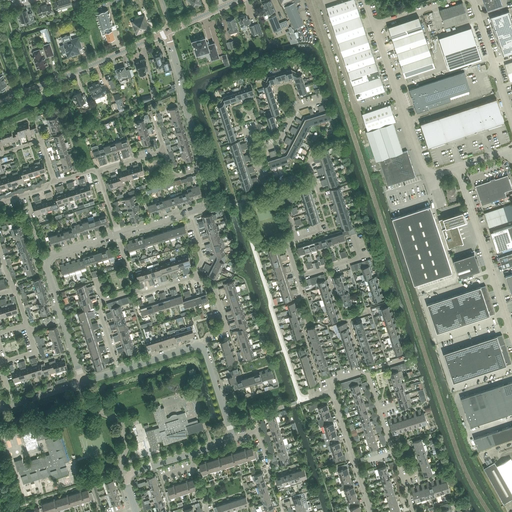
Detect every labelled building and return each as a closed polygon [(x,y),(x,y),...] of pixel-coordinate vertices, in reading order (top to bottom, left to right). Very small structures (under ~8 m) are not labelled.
[(72,6),(70,0),(60,0),(54,2),(57,11),(72,6)] [(188,0),(190,6),(192,6),(192,8),(202,5),(200,0),(188,0)] [(271,0),(263,4),(264,8),(263,8),(266,15),(268,14),(269,18),(271,17),(270,13),(276,11),(271,0)] [(279,0),(282,5),(284,4),(285,7),(295,28),(304,24),(295,3),(300,1),(299,0),(279,0)] [(357,100),(375,94),(385,91),(365,27),(355,0),(349,0),(327,7),(357,100)] [(484,0),(487,10),(502,5),(499,0),(484,0)] [(463,3),(440,10),(445,28),(468,20),(463,3)] [(47,4),(37,8),(39,16),(48,13),(49,16),(54,14),(51,6),(47,7),(47,4)] [(96,14),(96,16),(97,19),(97,18),(97,19),(98,20),(98,21),(97,21),(98,23),(99,24),(99,25),(99,27),(100,27),(100,29),(101,32),(101,33),(102,35),(103,35),(102,35),(106,34),(108,42),(115,40),(113,35),(112,31),(110,26),(112,26),(113,26),(112,23),(112,20),(111,20),(110,17),(110,16),(109,13),(108,10),(104,12),(101,12),(96,14)] [(27,11),(18,13),(21,23),(26,22),(27,25),(35,22),(34,20),(32,13),(28,14),(27,12),(27,11)] [(511,20),(509,11),(490,18),(493,26),(492,27),(492,28),(494,28),(496,36),(495,37),(497,38),(499,45),(498,46),(500,47),(503,56),(511,52),(511,20)] [(150,30),(145,15),(135,19),(135,20),(131,22),(136,35),(150,30)] [(247,27),(249,26),(252,35),(258,33),(255,24),(251,26),(251,25),(250,25),(250,23),(251,23),(250,19),(248,19),(246,15),(244,16),(244,15),(243,16),(243,15),(241,16),(240,17),(238,18),(241,26),(246,25),(247,27)] [(269,18),(274,32),(282,29),(282,28),(280,23),(276,15),(271,17),(269,18)] [(419,17),(401,23),(389,27),(405,77),(435,67),(419,17)] [(230,34),(239,31),(237,27),(238,27),(235,18),(232,19),(232,18),(231,19),(230,20),(230,19),(228,20),(228,21),(227,21),(230,29),(229,30),(228,31),(228,32),(229,33),(229,34),(230,34)] [(287,20),(280,23),(282,28),(289,25),(287,21),(287,20)] [(290,31),(286,32),(291,44),(297,41),(291,27),(289,28),(290,31)] [(455,33),(439,38),(442,49),(446,59),(449,70),(465,64),(482,59),(478,48),(475,38),(471,27),(455,33)] [(79,37),(72,39),(71,35),(62,38),(68,56),(72,55),(73,56),(75,55),(76,54),(79,52),(78,48),(82,47),(79,37)] [(194,41),(193,41),(195,50),(194,51),(195,54),(196,55),(197,54),(197,55),(203,53),(204,53),(205,53),(205,52),(209,51),(212,60),(219,58),(214,44),(208,46),(205,37),(204,38),(203,38),(202,38),(201,38),(201,39),(200,39),(198,40),(197,40),(196,40),(195,40),(194,40),(194,41)] [(34,52),(34,53),(34,54),(34,56),(34,57),(35,57),(35,58),(34,58),(38,69),(40,68),(40,69),(46,67),(46,66),(47,65),(46,62),(47,62),(45,57),(47,56),(47,57),(54,55),(50,43),(43,46),(44,48),(40,50),(35,51),(34,52)] [(153,54),(153,55),(157,68),(162,67),(164,72),(172,70),(169,60),(165,61),(163,54),(160,52),(159,52),(153,54)] [(139,71),(140,75),(146,74),(145,69),(148,68),(146,60),(145,60),(145,59),(141,60),(141,61),(136,62),(137,65),(135,65),(136,70),(138,70),(138,71),(139,71)] [(116,70),(119,78),(120,81),(132,77),(129,69),(126,71),(125,67),(116,70)] [(279,72),(280,72),(282,80),(285,80),(285,82),(289,80),(286,71),(286,70),(281,71),(280,68),(278,69),(279,72)] [(294,77),(296,72),(292,70),(292,69),(286,71),(289,79),(294,77)] [(273,75),(274,75),(276,82),(277,84),(281,83),(280,81),(282,80),(280,72),(279,72),(275,73),(274,70),(272,71),(273,75)] [(296,72),(294,77),(296,83),(304,80),(303,79),(302,74),(301,74),(296,72)] [(462,72),(409,90),(417,113),(449,102),(448,97),(468,90),(462,72)] [(274,75),(273,75),(268,76),(269,77),(266,82),(271,84),(276,82),(274,75)] [(305,86),(305,85),(304,81),(307,80),(306,78),(303,79),(304,80),(296,83),(298,88),(305,86)] [(100,97),(105,95),(104,93),(107,91),(104,85),(101,86),(99,81),(95,83),(95,84),(89,86),(90,87),(89,88),(89,89),(89,90),(89,91),(90,91),(91,92),(92,92),(95,100),(95,99),(97,103),(101,101),(100,97)] [(271,84),(266,82),(264,86),(263,86),(265,92),(273,90),(271,84)] [(305,85),(305,86),(298,88),(299,94),(307,92),(306,87),(308,86),(308,84),(305,85)] [(244,86),(245,89),(246,88),(249,97),(248,97),(249,99),(252,98),(252,96),(254,95),(252,86),(247,88),(246,85),(244,86)] [(246,88),(245,89),(241,90),(240,87),(238,88),(239,90),(240,90),(243,99),(243,101),(247,100),(246,98),(248,97),(249,97),(246,88)] [(243,99),(240,90),(239,90),(235,92),(234,89),(232,89),(234,93),(235,93),(237,101),(237,102),(241,101),(240,100),(243,99)] [(273,90),(265,92),(267,98),(275,96),(273,90)] [(73,96),(75,100),(74,101),(75,104),(76,103),(77,106),(83,104),(84,108),(90,105),(88,99),(84,101),(81,92),(77,94),(73,96)] [(235,93),(234,93),(230,95),(229,92),(227,92),(228,95),(229,95),(231,103),(237,101),(235,93)] [(120,93),(114,95),(119,110),(124,108),(120,93)] [(229,95),(228,95),(223,97),(221,102),(226,104),(231,103),(229,95)] [(269,104),(276,101),(275,96),(267,98),(269,104)] [(496,99),(421,124),(428,147),(430,147),(504,122),(496,99)] [(270,110),(278,107),(276,101),(269,104),(270,110)] [(226,104),(221,102),(219,106),(218,107),(220,113),(228,110),(226,104)] [(321,105),(318,106),(320,112),(317,113),(320,123),(326,122),(321,105)] [(323,105),(321,105),(326,122),(332,120),(328,109),(325,110),(323,105)] [(366,113),(362,114),(362,115),(368,132),(366,132),(376,161),(379,160),(384,176),(388,186),(416,177),(413,167),(407,151),(408,151),(407,150),(407,151),(403,152),(393,123),(393,122),(396,121),(390,105),(386,106),(383,107),(381,108),(378,109),(375,110),(372,111),(370,112),(367,113),(366,113)] [(170,112),(171,115),(179,113),(177,107),(167,110),(168,113),(170,112)] [(274,115),(280,113),(278,107),(270,110),(272,115),(274,115)] [(320,123),(317,113),(314,114),(312,108),(309,109),(311,115),(314,125),(320,123)] [(228,110),(220,113),(221,118),(229,116),(228,110)] [(181,118),(179,113),(171,115),(172,119),(170,119),(171,122),(181,118)] [(143,119),(143,120),(136,122),(138,128),(146,126),(145,123),(148,122),(150,122),(148,114),(145,115),(144,116),(145,117),(144,118),(143,119)] [(274,115),(272,115),(266,117),(268,123),(276,121),(274,115)] [(311,115),(304,117),(305,120),(304,122),(297,118),(295,121),(300,124),(299,126),(309,131),(312,126),(314,125),(311,115)] [(231,122),(229,116),(221,118),(223,124),(231,122)] [(48,126),(51,125),(60,122),(58,117),(47,120),(48,126)] [(183,124),(181,118),(171,122),(171,124),(174,123),(175,127),(183,124)] [(268,123),(270,129),(278,127),(276,121),(268,123)] [(25,134),(29,133),(29,135),(35,133),(33,126),(30,127),(29,123),(28,123),(28,122),(27,122),(24,123),(24,124),(23,125),(25,134)] [(61,128),(60,122),(51,125),(48,126),(51,135),(58,133),(57,130),(61,128)] [(233,127),(231,122),(223,124),(225,130),(233,127)] [(183,124),(175,127),(176,130),(174,131),(174,133),(185,130),(183,124)] [(26,136),(25,134),(23,125),(17,127),(18,131),(15,132),(16,134),(17,139),(26,136)] [(140,134),(153,130),(152,127),(149,128),(150,128),(147,129),(146,126),(138,128),(140,134)] [(233,127),(225,130),(227,135),(235,133),(234,130),(236,130),(235,126),(233,127)] [(292,126),(291,129),(306,137),(309,131),(299,126),(298,129),(292,126)] [(306,137),(291,129),(290,132),(295,134),(294,137),(303,142),(306,137)] [(17,139),(16,134),(13,134),(12,130),(5,132),(8,141),(11,139),(12,142),(18,140),(17,139)] [(141,140),(150,137),(149,134),(151,133),(151,134),(154,133),(153,130),(140,134),(141,140)] [(185,130),(174,133),(175,136),(177,135),(178,138),(187,136),(185,130)] [(8,141),(5,132),(0,133),(0,135),(1,138),(0,138),(0,145),(5,144),(5,142),(8,141)] [(235,133),(227,135),(229,141),(237,139),(236,136),(237,136),(236,132),(235,133)] [(54,136),(56,142),(64,140),(63,136),(66,135),(65,133),(54,136)] [(187,136),(178,138),(176,139),(178,145),(188,141),(187,136)] [(150,137),(141,140),(143,146),(157,141),(156,138),(153,139),(153,140),(151,140),(150,137)] [(287,137),(286,140),(301,147),(303,142),(294,137),(292,140),(287,137)] [(127,157),(130,156),(128,151),(127,151),(126,148),(130,147),(127,139),(122,141),(127,157)] [(64,140),(56,142),(58,148),(69,144),(68,142),(65,143),(64,140)] [(298,153),(301,147),(286,140),(284,142),(290,145),(288,148),(298,153)] [(116,143),(118,151),(122,150),(122,152),(122,153),(123,158),(127,157),(122,141),(116,143)] [(190,147),(188,141),(178,145),(179,147),(181,146),(182,150),(190,147)] [(229,144),(231,150),(237,148),(247,145),(246,142),(240,144),(239,141),(229,144)] [(111,148),(115,161),(118,160),(117,154),(116,155),(115,152),(118,151),(116,143),(110,144),(111,148)] [(69,147),(69,144),(58,148),(59,153),(67,151),(66,148),(69,147)] [(111,148),(110,144),(104,146),(107,154),(110,153),(111,156),(110,156),(112,162),(115,161),(111,148)] [(104,165),(101,156),(99,148),(98,145),(92,147),(95,158),(98,157),(100,166),(104,165)] [(231,150),(232,156),(243,153),(242,150),(247,148),(247,145),(237,148),(231,150)] [(107,154),(104,146),(99,148),(101,156),(104,165),(107,163),(105,155),(107,154)] [(182,156),(184,156),(192,153),(190,147),(182,150),(183,153),(181,154),(182,156)] [(280,150),(286,154),(292,157),(295,158),(298,153),(288,148),(287,150),(281,148),(280,150)] [(313,157),(314,160),(330,155),(329,150),(329,149),(318,153),(319,156),(313,157)] [(272,151),(277,167),(283,165),(279,155),(277,156),(275,150),(272,151)] [(279,155),(283,165),(289,163),(288,160),(292,157),(286,154),(280,150),(281,154),(279,155)] [(61,159),(72,156),(71,153),(69,154),(67,151),(59,153),(61,159)] [(272,151),(269,152),(271,158),(268,159),(271,169),(277,167),(272,151)] [(182,156),(182,159),(185,158),(186,162),(194,159),(192,153),(184,156),(182,156)] [(232,156),(234,162),(250,157),(249,154),(244,156),(243,153),(232,156)] [(314,160),(315,163),(321,161),(321,164),(333,161),(333,160),(332,160),(330,155),(314,160)] [(63,165),(71,162),(70,159),(73,158),(72,156),(61,159),(63,165)] [(234,162),(236,167),(246,164),(246,161),(251,160),(250,157),(234,162)] [(39,161),(37,162),(41,173),(46,171),(44,163),(40,164),(39,161)] [(317,169),(318,172),(334,167),(332,162),(333,162),(333,161),(321,164),(322,167),(317,169)] [(32,167),(35,175),(41,173),(37,162),(35,163),(36,166),(32,167)] [(63,165),(64,168),(62,168),(63,171),(65,171),(76,167),(75,165),(72,166),(71,162),(63,165)] [(139,167),(138,164),(135,165),(139,176),(145,174),(142,166),(139,167)] [(236,167),(238,173),(254,168),(253,165),(247,167),(246,164),(236,167)] [(35,175),(32,167),(29,168),(28,165),(26,166),(29,177),(35,175)] [(133,177),(139,176),(135,165),(133,165),(134,168),(130,169),(133,177)] [(23,179),(24,179),(29,177),(26,166),(23,167),(24,170),(21,171),(22,173),(23,179)] [(124,168),(127,179),(133,177),(130,169),(127,170),(126,167),(124,168)] [(318,172),(319,175),(324,173),(325,176),(337,172),(336,171),(335,172),(334,167),(318,172)] [(127,179),(124,168),(122,169),(122,172),(119,173),(120,176),(122,181),(127,179)] [(238,173),(240,179),(250,176),(249,173),(255,171),(254,168),(238,173)] [(19,183),(15,172),(13,173),(14,176),(10,177),(13,185),(19,183)] [(24,179),(23,179),(22,173),(18,174),(17,172),(15,172),(19,183),(24,182),(24,179)] [(337,172),(325,176),(326,179),(320,180),(321,183),(337,178),(336,173),(337,173),(337,172)] [(120,176),(117,177),(116,174),(113,175),(117,186),(123,184),(122,181),(120,176)] [(13,185),(10,177),(7,178),(6,175),(4,176),(7,187),(13,185)] [(113,175),(111,176),(112,178),(108,180),(109,182),(106,183),(109,190),(112,189),(111,188),(117,186),(113,175)] [(511,188),(508,175),(475,186),(482,205),(506,197),(505,192),(511,189),(511,188)] [(240,179),(241,185),(257,180),(256,177),(251,179),(250,176),(240,179)] [(82,179),(87,195),(93,193),(90,185),(87,186),(86,183),(85,178),(82,179)] [(321,183),(322,186),(328,184),(329,187),(340,184),(340,183),(339,183),(337,178),(321,183)] [(87,195),(82,179),(79,180),(80,185),(81,185),(82,188),(78,189),(81,197),(87,195)] [(257,180),(241,185),(243,191),(254,187),(253,184),(258,182),(257,180)] [(70,182),(75,199),(76,198),(81,197),(78,189),(75,190),(74,187),(75,187),(73,181),(70,182)] [(75,199),(70,182),(67,183),(69,189),(70,191),(67,192),(70,200),(74,199),(75,199)] [(59,186),(64,202),(65,202),(70,200),(67,192),(64,193),(63,191),(62,185),(59,186)] [(193,186),(193,188),(196,196),(198,195),(199,198),(202,197),(199,186),(196,187),(196,185),(193,186)] [(456,190),(454,186),(451,185),(448,186),(446,189),(449,198),(455,196),(454,193),(456,190)] [(56,199),(58,204),(64,202),(59,186),(56,187),(57,192),(58,192),(59,195),(55,196),(56,199)] [(298,191),(299,191),(301,196),(311,193),(309,187),(298,190),(298,191)] [(331,193),(328,194),(329,197),(342,193),(340,188),(341,188),(341,187),(330,190),(331,193)] [(196,196),(193,188),(187,190),(188,192),(191,201),(191,200),(194,199),(193,197),(196,196)] [(53,209),(51,201),(48,192),(45,193),(47,199),(48,201),(45,203),(47,211),(53,209)] [(48,192),(51,201),(53,209),(59,207),(58,204),(56,199),(53,200),(52,197),(53,197),(51,192),(48,192)] [(185,202),(182,194),(182,192),(176,194),(180,207),(183,206),(182,203),(185,202)] [(191,200),(191,201),(188,192),(182,194),(185,202),(188,201),(189,204),(192,203),(191,200)] [(301,201),(302,202),(313,198),(311,193),(301,196),(302,201),(301,201)] [(344,198),(342,193),(329,197),(330,200),(333,199),(333,202),(345,198),(345,197),(344,198)] [(170,195),(171,198),(174,206),(177,205),(178,208),(180,207),(176,194),(170,195)] [(37,196),(42,212),(47,211),(45,203),(42,204),(41,201),(40,195),(37,196)] [(125,199),(126,205),(135,202),(134,199),(136,198),(136,195),(125,199)] [(37,196),(34,197),(35,203),(36,202),(37,205),(33,206),(36,214),(42,212),(37,196)] [(165,200),(169,211),(171,210),(170,207),(174,206),(171,198),(165,200)] [(303,202),(304,208),(315,204),(313,198),(302,202),(302,203),(303,202)] [(332,206),(333,209),(346,204),(344,199),(345,199),(345,198),(333,202),(334,205),(332,206)] [(166,211),(169,211),(165,200),(159,201),(162,210),(165,209),(166,211)] [(159,211),(162,210),(159,201),(154,203),(157,214),(160,214),(159,211)] [(126,205),(128,211),(139,207),(139,205),(136,206),(135,202),(126,205)] [(154,212),(155,215),(157,214),(154,203),(148,205),(150,213),(154,212)] [(317,210),(315,204),(304,208),(306,212),(305,213),(317,210)] [(336,211),(337,213),(349,210),(348,209),(347,209),(346,204),(333,209),(334,211),(336,211)] [(489,227),(505,222),(511,219),(511,204),(486,213),(485,214),(487,220),(487,221),(489,227)] [(430,206),(392,218),(414,285),(452,272),(430,206)] [(128,211),(130,216),(138,214),(137,211),(140,210),(139,207),(128,211)] [(306,214),(308,219),(318,216),(317,210),(305,213),(305,214),(306,214)] [(349,211),(349,210),(337,213),(338,216),(335,217),(336,220),(349,216),(348,211),(349,211)] [(455,215),(449,217),(449,216),(439,220),(448,248),(464,243),(457,224),(466,221),(463,212),(454,215),(455,215)] [(138,214),(130,216),(132,222),(143,219),(142,216),(139,217),(138,214)] [(203,220),(198,222),(198,225),(215,220),(213,214),(202,217),(203,220)] [(106,215),(100,217),(103,225),(106,224),(107,227),(110,226),(106,215)] [(318,216),(308,219),(310,224),(309,224),(309,225),(320,222),(318,216)] [(351,221),(349,216),(336,220),(337,223),(340,222),(341,225),(352,221),(352,220),(351,221)] [(94,219),(98,230),(100,229),(99,226),(103,225),(100,217),(94,219)] [(96,231),(98,230),(94,219),(89,221),(91,229),(95,228),(96,231)] [(215,220),(198,225),(199,228),(205,226),(206,229),(216,225),(215,220)] [(83,223),(86,234),(89,233),(88,230),(91,229),(89,221),(83,223)] [(348,229),(351,228),(353,227),(351,222),(352,222),(352,221),(341,225),(343,231),(348,229)] [(83,235),(86,234),(83,223),(77,224),(80,232),(82,232),(83,235)] [(75,237),(78,236),(78,233),(80,232),(77,224),(71,226),(72,229),(75,237)] [(187,233),(185,225),(179,227),(181,235),(187,233)] [(202,236),(208,235),(218,231),(220,230),(218,225),(217,226),(216,225),(206,229),(207,232),(201,233),(202,236)] [(511,246),(511,225),(491,232),(497,252),(511,246)] [(14,232),(12,233),(13,235),(23,232),(21,226),(13,229),(14,232)] [(175,237),(181,235),(179,227),(173,229),(175,237)] [(66,231),(70,242),(72,241),(71,238),(75,237),(72,229),(66,231)] [(173,229),(167,231),(170,238),(175,237),(173,229)] [(348,229),(343,231),(337,233),(340,244),(341,244),(341,243),(346,241),(344,237),(350,235),(348,229)] [(61,233),(63,241),(67,240),(67,243),(70,242),(66,231),(61,233)] [(170,238),(167,231),(162,233),(164,240),(170,238)] [(220,237),(218,231),(208,235),(202,236),(203,239),(209,237),(210,240),(220,237)] [(25,238),(23,232),(13,235),(13,238),(16,237),(17,240),(25,238)] [(59,246),(61,245),(60,242),(63,241),(61,233),(55,235),(59,246)] [(162,233),(156,234),(158,242),(164,240),(162,233)] [(339,244),(340,244),(337,233),(331,234),(334,245),(339,243),(339,244)] [(158,242),(156,234),(150,236),(153,244),(158,242)] [(329,246),(334,245),(331,234),(325,236),(329,248),(330,247),(329,246)] [(56,246),(59,246),(55,235),(49,236),(52,245),(55,243),(56,246)] [(141,239),(139,240),(141,249),(147,247),(147,246),(144,238),(145,238),(144,236),(140,237),(141,239)] [(153,244),(150,236),(145,238),(144,238),(147,246),(153,244)] [(328,248),(329,248),(325,236),(320,238),(323,248),(328,247),(328,248)] [(222,243),(220,237),(210,240),(211,243),(205,245),(206,248),(222,243)] [(27,243),(25,238),(17,240),(18,244),(16,244),(16,247),(27,243)] [(136,250),(141,249),(139,240),(138,238),(135,239),(135,241),(133,242),(136,250)] [(318,250),(323,248),(320,238),(314,240),(317,251),(318,251),(318,250)] [(130,243),(127,244),(124,245),(126,250),(129,249),(129,252),(136,250),(133,242),(132,240),(129,241),(130,243)] [(317,252),(317,251),(314,240),(308,242),(311,252),(316,251),(317,252)] [(308,242),(302,244),(306,255),(307,255),(306,254),(311,252),(308,242)] [(28,249),(27,243),(16,247),(17,249),(19,248),(20,252),(28,249)] [(222,243),(206,248),(207,251),(212,249),(213,252),(224,248),(222,243)] [(306,255),(302,244),(296,245),(300,256),(305,254),(305,255),(306,255)] [(268,255),(267,256),(279,253),(278,250),(284,248),(283,245),(265,250),(266,251),(267,251),(268,255)] [(108,258),(109,259),(115,257),(112,246),(108,248),(109,249),(106,250),(109,258),(108,258)] [(209,256),(209,259),(215,257),(215,258),(222,255),(226,254),(224,248),(213,252),(214,254),(209,256)] [(20,258),(30,255),(28,249),(20,252),(21,255),(19,256),(20,258)] [(103,260),(108,258),(109,258),(106,250),(100,252),(103,260)] [(102,262),(102,260),(103,260),(100,252),(95,254),(97,261),(98,261),(99,263),(102,262)] [(503,269),(511,266),(511,265),(511,252),(499,257),(503,269)] [(269,257),(270,262),(286,257),(285,254),(280,255),(279,253),(267,256),(268,257),(269,257)] [(459,277),(480,270),(474,253),(453,260),(459,277)] [(89,256),(91,263),(97,261),(95,254),(89,256)] [(32,261),(30,255),(20,258),(21,261),(23,260),(24,263),(32,261)] [(222,255),(215,258),(215,257),(209,259),(210,260),(213,261),(212,263),(222,268),(225,263),(222,261),(222,255)] [(86,265),(91,263),(89,256),(83,258),(84,260),(86,265)] [(182,258),(187,274),(190,273),(188,267),(191,266),(188,256),(182,258)] [(282,261),(287,259),(286,257),(270,262),(272,267),(271,267),(271,268),(283,264),(282,261)] [(77,259),(78,262),(81,270),(87,268),(86,265),(84,260),(81,260),(81,258),(77,259)] [(182,258),(177,260),(180,270),(183,269),(184,275),(187,274),(182,258)] [(72,263),(75,272),(81,270),(78,262),(76,262),(75,260),(71,261),(72,263)] [(171,261),(176,277),(179,276),(177,271),(180,270),(177,260),(171,261)] [(34,266),(32,261),(24,263),(25,267),(23,267),(24,270),(34,266)] [(171,273),(173,278),(176,277),(171,261),(165,263),(168,274),(171,273)] [(66,265),(67,265),(69,274),(75,272),(72,263),(70,264),(69,262),(66,263),(66,265)] [(165,263),(159,265),(164,281),(167,280),(165,274),(168,274),(165,263)] [(222,268),(212,263),(211,266),(206,263),(204,266),(219,274),(222,268)] [(63,276),(69,274),(67,265),(66,265),(64,266),(64,264),(60,265),(62,271),(63,273),(63,276)] [(274,273),(290,268),(289,265),(284,267),(283,264),(271,268),(272,268),(274,273)] [(160,276),(161,282),(164,281),(159,265),(153,267),(157,277),(160,276)] [(371,272),(370,269),(372,268),(371,265),(370,266),(367,267),(364,267),(361,268),(363,274),(371,272)] [(36,272),(34,266),(24,270),(24,272),(27,271),(28,275),(36,272)] [(204,266),(203,268),(208,271),(207,274),(216,279),(219,274),(204,266)] [(148,269),(153,285),(156,284),(154,278),(157,277),(153,267),(148,269)] [(285,273),(291,271),(290,268),(274,273),(276,278),(275,278),(275,279),(286,276),(285,273)] [(150,286),(153,285),(148,269),(142,270),(145,281),(148,280),(150,286)] [(141,288),(144,287),(142,282),(145,281),(142,270),(136,272),(141,288)] [(365,280),(367,279),(373,277),(372,275),(374,274),(373,271),(371,272),(363,274),(365,280)] [(334,280),(335,283),(343,281),(342,280),(345,279),(344,274),(341,275),(331,278),(332,281),(334,280)] [(276,280),(278,285),(294,280),(293,277),(287,279),(286,276),(275,279),(275,280),(276,280)] [(367,279),(369,285),(376,283),(376,282),(376,280),(378,279),(376,276),(373,277),(367,279)] [(34,282),(35,286),(43,283),(41,277),(31,281),(32,283),(34,282)] [(327,286),(327,285),(326,283),(328,282),(327,279),(326,279),(323,280),(320,281),(317,282),(319,288),(327,286)] [(336,286),(337,289),(345,287),(344,286),(343,282),(346,281),(345,279),(342,280),(343,281),(335,283),(333,283),(334,287),(336,286)] [(278,290),(279,291),(290,287),(289,284),(295,282),(294,280),(278,285),(279,290),(278,290)] [(219,289),(220,292),(236,287),(234,281),(224,284),(225,287),(219,289)] [(369,285),(371,291),(378,288),(377,286),(379,285),(378,282),(376,282),(376,283),(369,285)] [(45,289),(43,283),(35,286),(36,289),(34,290),(35,292),(45,289)] [(75,288),(77,294),(93,289),(92,286),(86,288),(85,285),(75,288)] [(329,291),(328,289),(330,288),(329,285),(327,285),(327,286),(319,288),(321,294),(329,291)] [(344,286),(345,287),(337,289),(335,289),(336,293),(338,292),(339,295),(346,292),(348,291),(349,291),(348,286),(347,286),(347,285),(344,286)] [(495,313),(485,285),(481,287),(481,286),(427,304),(437,333),(490,315),(495,313)] [(201,287),(198,288),(203,304),(209,302),(206,291),(203,292),(201,287)] [(220,292),(221,295),(226,293),(227,296),(238,292),(236,287),(220,292)] [(281,296),(297,291),(297,288),(291,290),(290,287),(279,291),(279,292),(280,291),(281,296)] [(373,296),(380,294),(379,291),(381,291),(380,287),(378,288),(371,291),(373,296)] [(184,303),(183,299),(181,293),(178,294),(176,288),(173,289),(178,305),(184,304),(184,303)] [(197,305),(203,304),(198,288),(195,289),(197,294),(194,295),(197,305)] [(38,294),(39,297),(47,295),(45,289),(35,292),(36,295),(38,294)] [(79,299),(89,296),(88,293),(94,291),(93,289),(77,294),(79,299)] [(173,307),(178,305),(173,289),(170,290),(172,296),(169,297),(173,307)] [(192,307),(197,305),(194,295),(191,296),(189,290),(187,291),(192,307)] [(183,299),(184,303),(184,304),(186,309),(192,307),(187,291),(184,292),(185,298),(183,299)] [(281,296),(283,301),(282,301),(282,302),(294,299),(293,296),(298,294),(297,291),(281,296)] [(330,297),(330,294),(332,294),(331,291),(329,291),(321,294),(323,300),(330,297)] [(348,291),(346,292),(339,295),(341,300),(343,299),(343,300),(350,297),(348,291)] [(173,307),(169,297),(166,298),(165,292),(162,293),(167,309),(173,307)] [(238,292),(227,296),(228,298),(222,300),(223,303),(239,298),(238,292)] [(158,300),(161,311),(167,309),(162,293),(159,294),(161,300),(158,300)] [(383,297),(382,293),(380,294),(373,296),(371,297),(373,303),(382,300),(381,297),(383,297)] [(10,306),(13,314),(19,312),(14,295),(10,297),(12,302),(13,302),(14,305),(10,306)] [(49,301),(47,295),(39,297),(40,300),(38,301),(38,303),(38,304),(47,301),(49,301)] [(81,305),(97,300),(96,297),(90,299),(89,296),(79,299),(81,305)] [(161,311),(158,300),(155,301),(153,296),(150,297),(155,313),(161,311)] [(332,303),(331,300),(333,300),(332,296),(330,297),(323,300),(325,305),(332,303)] [(146,304),(150,314),(155,313),(150,297),(147,297),(149,303),(146,304)] [(343,299),(341,300),(342,303),(344,303),(345,306),(348,304),(352,303),(350,297),(343,300),(343,299)] [(5,298),(2,299),(7,316),(13,314),(10,306),(7,307),(6,304),(7,304),(5,298)] [(239,298),(223,303),(224,306),(230,304),(231,307),(241,304),(239,298)] [(146,304),(143,305),(142,299),(138,300),(144,316),(150,314),(146,304)] [(87,309),(87,310),(93,308),(92,305),(98,303),(97,300),(81,305),(83,311),(87,309)] [(48,307),(47,301),(38,304),(38,303),(36,304),(37,307),(39,306),(40,309),(48,307)] [(287,304),(289,310),(296,308),(296,307),(295,305),(297,304),(296,301),(287,304)] [(334,308),(333,306),(335,305),(334,302),(332,303),(325,305),(326,311),(334,308)] [(241,304),(231,307),(232,310),(226,312),(227,315),(243,310),(241,304)] [(107,316),(123,311),(121,305),(120,305),(117,306),(114,307),(112,308),(110,308),(111,311),(106,313),(107,316)] [(390,312),(389,309),(391,309),(390,306),(381,309),(382,314),(390,312)] [(50,313),(48,307),(40,309),(41,313),(39,313),(40,316),(50,313)] [(291,316),(298,313),(297,311),(299,310),(298,307),(296,307),(296,308),(289,310),(291,316)] [(326,311),(328,317),(336,314),(335,312),(337,311),(336,308),(334,308),(326,311)] [(79,319),(95,314),(94,311),(88,312),(87,310),(87,309),(83,311),(77,313),(79,319)] [(235,319),(245,315),(243,310),(227,315),(228,317),(234,316),(235,319)] [(107,316),(108,319),(113,317),(114,320),(125,317),(123,311),(107,316)] [(393,314),(392,311),(390,312),(382,314),(384,320),(392,318),(391,315),(393,314)] [(298,320),(297,317),(299,316),(298,313),(291,316),(289,316),(290,322),(298,320)] [(336,314),(328,317),(330,323),(338,320),(337,317),(339,317),(338,313),(336,314)] [(95,314),(79,319),(81,324),(91,321),(90,318),(96,316),(95,314)] [(231,326),(236,324),(247,321),(245,315),(235,319),(235,321),(230,323),(231,326)] [(110,328),(126,323),(125,317),(114,320),(115,323),(109,325),(110,328)] [(394,317),(392,318),(384,320),(386,326),(394,324),(394,323),(393,321),(395,320),(394,317)] [(292,328),(300,325),(299,323),(301,322),(300,319),(298,320),(290,322),(292,328)] [(363,327),(363,326),(362,322),(365,321),(364,319),(361,320),(361,321),(357,322),(353,324),(352,324),(353,327),(355,326),(356,329),(363,327)] [(82,330),(98,325),(97,322),(92,324),(91,321),(81,324),(82,330)] [(231,326),(231,329),(237,327),(238,330),(245,328),(249,327),(247,321),(236,324),(231,326)] [(336,326),(338,332),(340,331),(339,331),(347,329),(346,326),(348,325),(347,322),(342,324),(336,326)] [(126,323),(110,328),(111,330),(117,329),(118,332),(128,328),(126,323)] [(396,323),(394,323),(394,324),(386,326),(388,332),(395,329),(395,327),(397,326),(396,323)] [(317,332),(317,331),(315,327),(318,326),(318,324),(315,325),(315,326),(308,328),(309,331),(306,332),(308,335),(310,335),(309,334),(317,332)] [(98,325),(82,330),(84,336),(95,333),(94,330),(99,328),(98,325)] [(186,330),(189,337),(195,336),(192,328),(193,328),(192,325),(190,326),(191,328),(187,330),(186,330)] [(300,332),(299,329),(301,329),(300,325),(292,328),(289,328),(291,334),(300,332)] [(366,325),(363,326),(363,327),(356,329),(354,329),(355,333),(357,332),(358,335),(365,332),(365,331),(364,328),(367,327),(366,325)] [(50,332),(48,333),(49,335),(59,332),(57,326),(49,329),(50,332)] [(183,339),(189,337),(186,330),(187,330),(186,327),(184,327),(185,330),(182,331),(181,332),(183,339)] [(114,339),(130,334),(128,328),(118,332),(119,334),(113,336),(114,339)] [(247,334),(245,328),(238,330),(232,332),(233,335),(236,334),(237,337),(247,334)] [(347,329),(339,331),(340,331),(341,337),(349,335),(349,334),(348,332),(350,331),(349,328),(347,329)] [(397,328),(395,329),(388,332),(390,337),(397,335),(396,332),(398,332),(397,328)] [(178,343),(178,341),(177,341),(175,334),(176,333),(175,329),(173,330),(173,333),(170,334),(169,334),(171,343),(172,343),(174,342),(174,344),(178,343)] [(309,334),(310,335),(310,337),(308,338),(309,341),(311,340),(319,338),(318,337),(317,333),(320,332),(319,330),(317,331),(317,332),(309,334)] [(357,338),(359,338),(360,340),(367,338),(367,337),(366,334),(369,333),(368,330),(365,331),(365,332),(358,335),(356,335),(357,338)] [(172,345),(172,343),(171,343),(169,334),(170,334),(169,331),(167,332),(168,335),(164,336),(163,336),(166,345),(168,344),(169,346),(172,345)] [(291,334),(293,340),(301,338),(301,336),(303,335),(301,331),(300,332),(291,334)] [(53,340),(61,338),(59,332),(49,335),(49,338),(52,337),(53,340)] [(86,342),(102,336),(101,334),(95,335),(95,333),(84,336),(86,342)] [(167,347),(166,345),(163,336),(164,336),(163,333),(161,334),(162,336),(158,338),(157,338),(160,346),(162,346),(163,348),(167,347)] [(130,334),(114,339),(115,342),(120,340),(121,343),(132,340),(130,334)] [(247,334),(237,337),(238,340),(235,340),(236,343),(249,339),(247,334)] [(341,337),(343,343),(350,340),(350,338),(352,337),(351,334),(349,334),(349,335),(341,337)] [(390,337),(392,343),(399,341),(399,340),(398,338),(400,337),(399,334),(397,335),(390,337)] [(497,336),(491,338),(484,340),(478,342),(472,344),(466,346),(460,348),(453,350),(443,353),(448,368),(453,383),(463,379),(469,377),(476,375),(482,373),(488,371),(494,369),(500,367),(507,365),(511,363),(507,349),(502,334),(497,336)] [(160,346),(157,338),(158,338),(157,335),(155,335),(156,338),(153,339),(152,340),(154,348),(155,348),(157,348),(157,350),(161,348),(160,346)] [(88,347),(98,344),(97,341),(103,339),(102,336),(86,342),(88,347)] [(311,340),(312,343),(310,344),(311,347),(313,346),(321,344),(320,343),(319,339),(322,338),(321,336),(318,337),(319,338),(311,340)] [(370,336),(367,337),(367,338),(360,340),(358,341),(359,344),(361,344),(361,346),(362,346),(369,344),(369,343),(367,339),(370,338),(370,336)] [(153,339),(152,337),(150,337),(151,340),(146,342),(148,350),(151,349),(152,351),(155,350),(155,348),(154,348),(152,340),(153,339)] [(61,338),(53,340),(54,344),(51,344),(52,347),(63,344),(61,338)] [(220,343),(222,347),(222,348),(229,345),(228,343),(231,342),(230,339),(220,342),(220,341),(217,342),(217,344),(220,343)] [(241,348),(251,345),(249,339),(236,343),(237,346),(240,345),(241,348)] [(343,343),(345,348),(352,346),(352,343),(353,343),(352,339),(350,340),(343,343)] [(118,350),(134,345),(132,340),(121,343),(122,346),(117,348),(118,350)] [(393,349),(401,346),(400,344),(402,343),(401,340),(399,340),(399,341),(392,343),(393,349)] [(313,346),(314,349),(312,349),(313,353),(315,352),(322,349),(322,348),(321,345),(324,344),(323,342),(320,343),(321,344),(313,346)] [(360,350),(363,349),(363,352),(371,349),(370,348),(369,345),(372,344),(372,343),(372,342),(369,343),(369,344),(362,346),(361,346),(359,347),(360,350)] [(52,347),(53,349),(55,349),(56,352),(59,351),(64,350),(63,344),(52,347)] [(90,353),(100,350),(106,348),(105,345),(99,347),(98,344),(88,347),(90,353)] [(134,345),(118,350),(119,353),(124,352),(125,355),(135,351),(134,345)] [(224,354),(231,351),(230,348),(232,348),(231,345),(229,345),(222,348),(222,347),(219,348),(220,351),(222,350),(223,353),(224,354)] [(251,345),(241,348),(241,351),(239,352),(240,355),(253,351),(251,345)] [(355,348),(354,345),(352,346),(345,348),(347,354),(354,352),(353,349),(355,348)] [(404,349),(403,345),(401,346),(393,349),(395,355),(403,352),(402,349),(404,349)] [(322,348),(322,349),(315,352),(316,354),(314,355),(315,358),(317,358),(317,357),(324,355),(324,354),(323,350),(326,349),(325,347),(322,348)] [(106,348),(100,350),(90,353),(89,355),(89,357),(91,358),(92,359),(102,356),(101,353),(107,351),(106,348)] [(298,357),(299,357),(307,354),(309,354),(308,350),(306,351),(305,348),(296,351),(298,357)] [(370,348),(371,349),(363,352),(361,352),(362,356),(364,355),(365,357),(365,358),(373,355),(372,354),(371,351),(374,350),(373,348),(370,348)] [(233,357),(232,354),(234,354),(233,350),(231,351),(224,354),(223,353),(219,354),(220,356),(223,355),(224,359),(224,360),(233,357)] [(254,357),(253,351),(240,355),(241,358),(243,357),(244,360),(254,357)] [(357,354),(356,351),(354,352),(347,354),(349,360),(356,357),(355,355),(357,354)] [(317,357),(317,358),(318,360),(316,361),(317,364),(319,363),(326,361),(326,360),(325,356),(327,355),(327,353),(324,354),(324,355),(317,357)] [(376,355),(375,353),(372,354),(373,355),(365,358),(365,357),(363,358),(364,361),(366,361),(367,363),(374,361),(373,356),(376,355)] [(301,362),(309,360),(311,360),(310,356),(308,357),(307,354),(299,357),(301,362)] [(93,365),(109,359),(108,357),(103,358),(102,356),(92,359),(93,365)] [(224,359),(221,359),(222,362),(225,361),(226,365),(235,363),(234,360),(236,360),(235,356),(233,357),(224,360),(224,359)] [(38,363),(36,357),(33,358),(38,374),(43,372),(44,372),(41,364),(38,365),(37,363),(38,363)] [(62,370),(68,368),(64,357),(62,358),(63,361),(59,362),(62,370)] [(356,357),(349,360),(350,366),(358,363),(357,361),(359,360),(358,357),(356,357)] [(32,376),(38,374),(33,358),(30,359),(31,364),(32,364),(33,367),(30,368),(32,376)] [(93,365),(95,370),(106,367),(105,364),(110,362),(109,359),(93,365)] [(326,361),(319,363),(319,366),(318,366),(319,370),(321,369),(320,369),(328,366),(328,365),(326,362),(329,361),(329,359),(326,360),(326,361)] [(53,361),(56,372),(62,370),(59,362),(56,363),(55,360),(53,361)] [(303,368),(310,366),(311,366),(312,365),(311,362),(309,363),(309,360),(301,362),(303,368)] [(26,378),(32,376),(30,368),(26,369),(25,366),(26,366),(24,361),(21,362),(26,378)] [(50,373),(56,372),(53,361),(49,362),(50,365),(48,365),(50,373)] [(21,380),(26,378),(21,362),(18,363),(20,368),(21,368),(21,370),(18,371),(21,380)] [(44,375),(50,373),(48,365),(45,366),(44,363),(41,364),(44,372),(43,372),(44,375)] [(21,380),(18,371),(15,372),(14,370),(15,370),(13,364),(10,365),(15,381),(21,380)] [(330,364),(328,365),(328,366),(320,369),(321,369),(321,371),(319,372),(320,375),(330,372),(328,367),(331,367),(330,364)] [(312,371),(314,371),(313,368),(311,368),(311,366),(310,366),(303,368),(305,374),(312,371)] [(229,371),(230,376),(235,375),(241,373),(240,370),(238,370),(237,368),(229,370),(228,369),(225,370),(226,372),(229,371)] [(265,370),(265,372),(266,372),(268,380),(274,378),(271,370),(269,371),(268,369),(265,370)] [(266,372),(265,372),(263,373),(262,370),(259,372),(260,374),(260,373),(262,381),(262,382),(268,380),(266,372)] [(401,370),(398,371),(396,372),(393,373),(390,374),(391,377),(391,378),(392,380),(403,376),(401,370)] [(306,380),(314,377),(316,377),(315,373),(313,374),(312,371),(305,374),(306,380)] [(380,385),(388,383),(385,372),(377,375),(380,385)] [(237,381),(235,375),(230,376),(227,377),(229,383),(230,383),(234,385),(237,381)] [(257,383),(254,375),(248,377),(251,385),(257,383)] [(392,380),(391,381),(392,383),(393,383),(393,386),(394,385),(394,386),(402,383),(401,380),(404,379),(403,376),(392,380)] [(248,377),(243,379),(245,386),(251,385),(248,377)] [(306,380),(308,385),(318,382),(317,379),(315,380),(314,377),(306,380)] [(243,379),(241,379),(237,381),(234,385),(233,387),(234,390),(245,386),(243,379)] [(470,427),(511,412),(511,381),(461,398),(470,427)] [(402,383),(394,386),(395,389),(394,389),(395,391),(396,391),(404,389),(406,388),(404,382),(402,383)] [(360,390),(364,388),(364,386),(362,385),(359,386),(358,384),(356,385),(353,385),(350,386),(352,392),(360,390)] [(398,397),(406,394),(404,389),(396,391),(397,394),(396,395),(397,397),(398,397)] [(360,390),(352,392),(354,398),(362,395),(360,390)] [(399,403),(408,400),(410,399),(409,393),(406,394),(398,397),(399,400),(398,400),(399,403),(399,402),(399,403)] [(356,404),(364,401),(362,395),(354,398),(356,404)] [(410,399),(408,400),(399,403),(401,406),(400,406),(401,409),(401,408),(412,405),(410,399)] [(329,410),(327,404),(326,403),(325,401),(311,405),(309,405),(309,409),(309,410),(310,410),(311,410),(312,410),(314,408),(318,407),(320,413),(329,410)] [(357,410),(366,407),(369,406),(369,404),(367,403),(365,404),(364,401),(356,404),(357,410)] [(152,407),(158,424),(159,427),(154,429),(154,428),(146,431),(152,450),(160,448),(158,442),(163,440),(164,444),(187,437),(186,433),(188,432),(189,434),(205,429),(202,421),(198,422),(197,420),(188,422),(185,412),(177,415),(177,414),(176,414),(175,414),(174,414),(173,414),(173,415),(172,415),(171,416),(170,416),(170,417),(167,418),(164,408),(161,408),(160,404),(152,407)] [(359,415),(368,413),(366,407),(357,410),(359,415)] [(422,424),(427,423),(424,413),(421,414),(420,409),(418,410),(419,415),(422,424)] [(321,419),(318,420),(319,423),(323,422),(331,420),(331,419),(330,417),(330,416),(331,416),(329,410),(320,413),(319,413),(321,419)] [(419,415),(417,416),(415,411),(413,411),(414,416),(417,426),(422,424),(419,415)] [(417,426),(414,416),(412,417),(410,412),(408,413),(410,418),(409,418),(413,428),(417,426)] [(361,421),(369,419),(368,413),(359,415),(361,421)] [(409,418),(407,419),(405,414),(403,414),(405,419),(408,429),(413,428),(409,418)] [(405,419),(402,420),(400,415),(398,416),(400,421),(403,431),(408,429),(405,419)] [(269,425),(278,422),(280,421),(279,417),(277,416),(267,419),(269,425)] [(403,431),(400,421),(397,422),(396,417),(394,418),(395,422),(398,432),(403,431)] [(393,434),(398,432),(395,422),(392,423),(391,418),(388,419),(393,434)] [(361,421),(363,427),(371,424),(375,423),(375,421),(374,420),(370,421),(369,419),(361,421)] [(323,422),(319,423),(320,427),(323,426),(325,432),(326,432),(335,429),(333,423),(332,422),(331,420),(323,422)] [(278,422),(269,425),(271,430),(279,428),(278,422)] [(371,424),(363,427),(365,432),(373,430),(371,424)] [(478,450),(511,438),(511,425),(474,438),(478,450)] [(33,427),(21,430),(28,450),(39,447),(33,427)] [(267,432),(264,433),(265,435),(268,434),(269,435),(272,434),(273,436),(281,433),(279,428),(271,430),(267,432)] [(327,438),(324,439),(325,443),(328,442),(329,441),(337,439),(336,436),(336,435),(337,435),(335,429),(326,432),(325,432),(327,438)] [(367,438),(375,436),(373,430),(365,432),(367,438)] [(38,441),(49,437),(48,431),(36,435),(38,441)] [(50,454),(65,449),(62,438),(59,439),(57,431),(50,433),(51,437),(45,439),(50,454)] [(275,442),(283,439),(281,433),(273,436),(275,442)] [(375,436),(367,438),(368,444),(377,441),(375,436)] [(283,439),(275,442),(277,447),(285,445),(283,439)] [(328,442),(325,443),(326,446),(329,445),(331,451),(332,451),(341,448),(339,442),(338,441),(337,439),(329,441),(328,442)] [(415,448),(424,445),(422,439),(413,442),(415,445),(414,446),(415,448)] [(368,444),(370,450),(379,447),(377,441),(368,444)] [(278,453),(287,451),(285,445),(277,447),(278,453)] [(415,448),(416,451),(417,454),(417,453),(425,451),(424,445),(415,448)] [(245,450),(239,452),(242,461),(255,457),(255,456),(254,453),(253,451),(254,451),(252,448),(247,449),(247,448),(245,449),(244,449),(245,450)] [(333,457),(330,458),(331,461),(332,464),(343,460),(343,458),(342,455),(343,454),(342,454),(343,454),(341,448),(332,451),(331,451),(333,457)] [(22,459),(15,461),(18,471),(20,471),(24,484),(41,478),(52,475),(53,478),(69,473),(66,462),(69,461),(65,449),(50,454),(39,458),(31,460),(24,463),(22,459)] [(280,459),(288,456),(287,451),(278,453),(280,459)] [(419,459),(427,457),(425,451),(417,453),(418,457),(418,459),(419,459)] [(229,466),(242,461),(239,452),(234,453),(231,453),(231,454),(226,456),(229,466)] [(218,458),(213,460),(216,470),(229,466),(226,456),(221,458),(221,457),(218,458)] [(288,456),(280,459),(282,465),(290,462),(288,456)] [(419,459),(420,463),(420,465),(421,465),(429,462),(427,457),(419,459)] [(504,462),(497,466),(511,492),(511,460),(511,458),(504,462)] [(203,474),(216,470),(213,460),(208,462),(207,461),(205,462),(205,463),(199,464),(201,468),(201,470),(202,473),(203,474)] [(511,492),(497,466),(495,462),(497,461),(490,465),(484,468),(503,504),(509,501),(511,498),(511,492)] [(421,465),(422,468),(421,469),(422,471),(423,471),(431,468),(429,462),(421,465)] [(337,466),(333,468),(334,472),(337,471),(339,477),(349,473),(347,467),(347,468),(347,467),(346,467),(345,464),(337,466)] [(380,475),(388,472),(386,466),(378,469),(380,475)] [(433,474),(431,468),(423,471),(424,474),(423,474),(424,477),(424,476),(425,477),(433,474)] [(298,471),(301,479),(307,477),(304,469),(301,470),(298,470),(298,471)] [(301,479),(298,471),(295,472),(295,471),(292,472),(293,473),(296,484),(302,482),(301,479)] [(388,472),(380,475),(381,480),(390,478),(388,472)] [(254,475),(256,481),(264,479),(263,475),(264,475),(263,473),(254,475)] [(287,475),(290,483),(291,486),(296,484),(293,473),(289,474),(289,473),(287,474),(287,475)] [(349,473),(339,477),(341,482),(342,486),(343,486),(351,483),(350,481),(351,480),(351,479),(349,473)] [(137,488),(139,487),(149,484),(157,481),(158,481),(158,480),(157,478),(156,478),(156,475),(155,475),(147,478),(148,481),(145,482),(145,481),(138,483),(137,481),(135,482),(137,488)] [(287,475),(284,476),(283,475),(281,476),(284,485),(290,483),(287,475)] [(285,487),(284,485),(281,476),(278,477),(275,478),(279,489),(285,487)] [(445,492),(450,491),(447,481),(444,482),(443,477),(441,478),(442,483),(445,492)] [(266,484),(265,481),(266,481),(265,478),(264,479),(256,481),(258,487),(266,484)] [(383,486),(391,484),(390,478),(381,480),(383,486)] [(186,482),(181,483),(184,493),(197,489),(194,479),(188,481),(188,480),(186,481),(186,482)] [(445,492),(442,483),(439,484),(438,479),(436,479),(437,484),(440,494),(445,492)] [(114,480),(105,482),(107,488),(115,486),(114,482),(115,482),(114,480)] [(437,484),(435,485),(433,480),(431,481),(432,486),(435,495),(440,494),(437,484)] [(159,487),(158,483),(158,481),(157,481),(149,484),(151,490),(159,487)] [(432,486),(430,487),(428,482),(426,482),(428,487),(427,487),(431,497),(435,495),(432,486)] [(168,488),(169,491),(169,493),(170,496),(171,497),(174,496),(184,493),(181,483),(175,485),(175,484),(173,485),(173,486),(168,488)] [(342,486),(339,487),(340,488),(340,491),(343,490),(345,496),(346,495),(355,492),(353,486),(353,487),(353,486),(352,486),(351,483),(343,486),(342,486)] [(431,497),(427,487),(425,488),(423,483),(421,484),(423,489),(426,499),(431,497)] [(268,490),(267,487),(268,487),(267,484),(266,484),(258,487),(260,493),(268,490)] [(393,489),(392,485),(391,484),(383,486),(385,492),(393,489)] [(116,485),(115,486),(107,488),(109,494),(117,491),(116,488),(117,488),(116,485)] [(423,489),(420,490),(418,485),(416,485),(418,490),(421,500),(426,499),(423,489)] [(416,502),(421,500),(418,490),(415,491),(414,486),(411,487),(416,502)] [(161,493),(160,489),(159,487),(151,490),(152,495),(161,493)] [(80,492),(75,493),(78,503),(91,499),(91,498),(90,495),(89,493),(88,489),(82,491),(82,490),(81,491),(80,491),(80,492)] [(395,495),(393,489),(385,492),(387,498),(395,495)] [(270,496),(269,492),(269,490),(268,490),(260,493),(262,498),(270,496)] [(118,491),(117,491),(109,494),(111,500),(119,497),(118,493),(118,491)] [(154,501),(162,498),(161,495),(162,494),(161,492),(161,493),(152,495),(154,501)] [(294,499),(293,499),(295,505),(303,502),(307,501),(304,493),(304,492),(293,496),(294,499)] [(355,503),(357,502),(356,500),(357,499),(357,498),(355,492),(346,495),(348,501),(347,501),(348,505),(355,503)] [(67,496),(62,498),(65,507),(78,503),(75,493),(70,495),(69,494),(67,495),(67,496)] [(389,503),(397,501),(395,495),(387,498),(389,503)] [(272,502),(272,501),(271,498),(270,496),(262,498),(264,504),(272,502)] [(119,497),(111,500),(113,506),(121,503),(120,499),(120,497),(119,497)] [(240,498),(240,499),(243,507),(249,505),(246,497),(242,498),(242,497),(240,498)] [(52,511),(65,507),(62,498),(56,499),(54,499),(54,500),(49,502),(52,511)] [(164,504),(163,500),(164,500),(163,498),(162,498),(154,501),(156,507),(164,504)] [(234,500),(237,509),(243,507),(240,499),(237,500),(236,499),(234,500)] [(229,502),(231,510),(237,509),(234,500),(231,501),(228,502),(229,502)] [(274,507),(272,504),(273,504),(272,501),(272,502),(264,504),(261,505),(262,511),(265,510),(274,507)] [(399,506),(397,501),(389,503),(390,509),(399,506)] [(44,510),(44,511),(50,511),(52,511),(49,502),(43,504),(43,503),(42,503),(43,508),(44,510)] [(223,504),(225,511),(226,511),(231,510),(229,502),(225,503),(223,504)] [(303,502),(295,505),(297,511),(305,508),(306,508),(306,507),(306,506),(305,506),(304,506),(303,502)] [(453,511),(450,502),(442,505),(444,510),(441,511),(453,511)] [(355,503),(348,505),(349,509),(350,511),(359,511),(361,511),(359,505),(359,506),(359,505),(358,505),(356,506),(355,503)]
